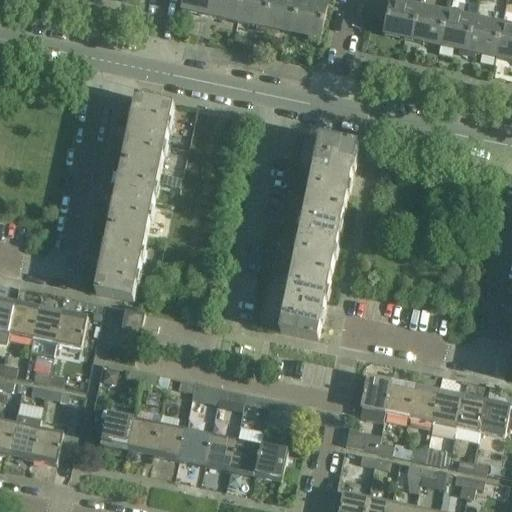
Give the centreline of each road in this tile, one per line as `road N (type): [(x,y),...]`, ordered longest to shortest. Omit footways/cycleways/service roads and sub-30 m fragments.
road 1 (residential): [(338,403),(353,336),(482,363),(511,221)]
road 2 (residential): [(0,261),(59,274),(104,62)]
road 3 (residential): [(145,364),(338,403)]
road 4 (residential): [(511,149),(330,109)]
road 5 (residential): [(330,109),(152,72)]
